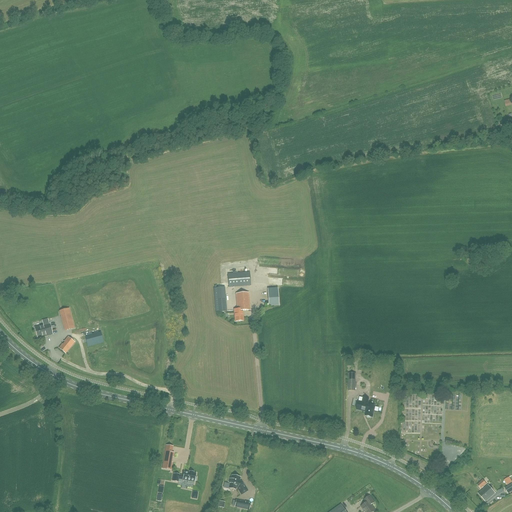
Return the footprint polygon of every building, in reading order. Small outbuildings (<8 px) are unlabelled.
[(252,279),(229,281),(230,288),(252,286),(252,279)] [(224,288),(214,288),(216,313),(226,312),(224,288)] [(279,306),(278,290),(278,288),(267,288),(269,306),(279,306)] [(236,294),(237,307),(242,307),(243,311),(250,310),(248,293),(236,294)] [(242,307),(237,307),(237,309),(234,310),(236,321),(244,321),(243,311),(242,307)] [(61,311),(66,330),(74,328),(69,309),(61,311)] [(34,327),(37,339),(53,335),(50,323),(34,327)] [(104,341),(101,332),(86,336),(88,345),(104,341)] [(59,348),(65,353),(74,343),(68,337),(65,341),(65,342),(63,345),(62,344),(59,348)] [(362,402),(358,401),(357,410),(366,412),(365,416),(367,416),(367,417),(370,418),(370,417),(372,417),(375,406),(367,404),(369,399),(363,398),(362,402)] [(172,447),(166,445),(163,464),(164,464),(163,469),(170,470),(171,466),(172,463),(171,462),(172,457),(173,457),(173,453),(171,453),(172,447)] [(194,473),(194,472),(189,471),(189,473),(184,472),(183,476),(179,475),(179,474),(173,473),(172,481),(178,482),(182,482),(182,480),(188,481),(187,483),(193,484),(194,482),(195,481),(196,481),(196,477),(195,477),(196,473),(194,473)] [(248,491),(245,486),(244,486),(241,482),(239,481),(239,477),(238,476),(236,476),(235,476),(232,476),(231,479),(230,479),(229,483),(230,483),(229,488),(235,489),(235,487),(237,488),(242,495),(248,491)] [(481,489),(486,484),(483,480),(477,485),(481,489)] [(495,493),(488,485),(478,494),(485,502),(495,493)] [(361,506),(364,511),(373,511),(375,511),(371,505),(374,503),(369,496),(364,499),(366,502),(361,506)] [(249,510),(250,503),(241,501),(241,502),(236,501),(235,507),(249,510)]
